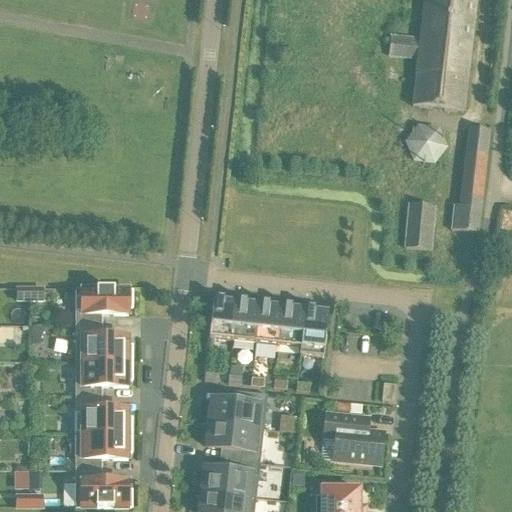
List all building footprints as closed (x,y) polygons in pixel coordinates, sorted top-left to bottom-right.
[(424,0),(420,41),(390,38),(388,58),(418,61),(412,108),(463,114),(475,0),(424,0)] [(130,19),(148,22),(151,4),(132,2),(130,19)] [(328,153),(351,156),(358,101),(335,98),(328,153)] [(437,128),(417,125),(405,143),(413,162),(435,166),(447,149),(437,128)] [(451,232),(477,235),(489,133),(468,131),(459,209),(454,208),(451,232)] [(404,250),(430,253),(434,208),(408,205),(404,250)] [(16,303),(30,303),(30,291),(16,291),(16,303)] [(30,291),(30,303),(43,303),(43,291),(30,291)] [(75,291),(75,328),(101,328),(101,317),(128,317),(128,311),(132,311),(132,292),(75,291)] [(209,340),(232,343),(237,303),(213,301),(209,340)] [(232,343),(255,345),(259,306),(237,303),(232,343)] [(255,345),(278,348),(282,308),(259,306),(255,345)] [(299,358),(305,310),(282,308),(278,348),(299,350),(299,358)] [(305,310),(299,358),(323,361),(328,313),(305,310)] [(75,328),(75,364),(132,365),(132,347),(128,347),(128,340),(101,340),(101,328),(75,328)] [(75,364),(75,401),(101,401),(101,390),(127,390),(127,383),(132,383),(132,365),(75,364)] [(204,384),(218,385),(218,377),(205,375),(204,384)] [(228,386),(240,388),(241,379),(228,378),(228,386)] [(251,380),(250,389),(263,390),(264,381),(251,380)] [(274,383),(273,391),(286,393),(287,384),(274,383)] [(295,394),(308,395),(309,386),(296,385),(295,394)] [(208,411),(206,426),(263,432),(267,397),(232,394),(231,405),(212,403),(211,412),(208,411)] [(75,401),(75,437),(132,437),(132,419),(127,419),(127,412),(101,412),(101,401),(75,401)] [(350,415),(360,415),(360,408),(351,407),(350,415)] [(333,463),(379,468),(380,468),(384,435),(367,434),(368,420),(328,416),(326,442),(335,443),(333,463)] [(226,452),(224,462),(259,466),(263,432),(206,426),(205,441),(208,441),(207,450),(226,452)] [(75,437),(75,474),(100,474),(101,462),(127,462),(127,455),(132,455),(132,437),(75,437)] [(200,480),(199,495),(256,501),(258,478),(250,477),(251,466),(259,467),(259,466),(224,462),(223,474),(205,472),(204,481),(200,480)] [(14,491),(29,492),(29,491),(29,474),(29,473),(14,473),(14,491)] [(29,491),(41,491),(41,474),(29,474),(29,491)] [(100,474),(75,474),(75,510),(132,511),(132,492),(127,491),(127,485),(100,485),(100,474)] [(358,511),(359,492),(321,492),(321,501),(316,501),(316,511),(358,511)] [(254,511),(256,501),(199,495),(197,510),(200,510),(200,511),(254,511)] [(16,510),(29,510),(29,499),(16,499),(16,510)] [(29,499),(29,510),(42,510),(42,499),(29,499)]
